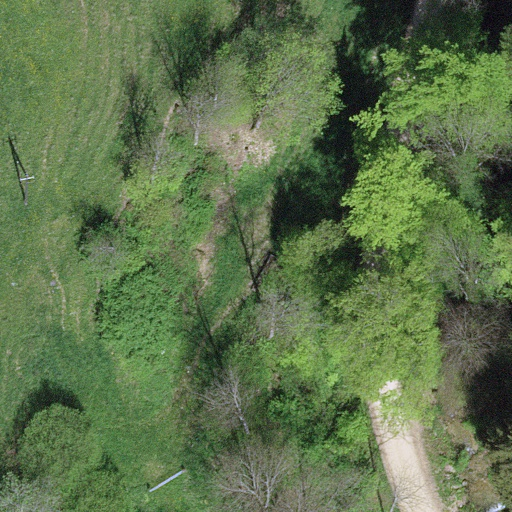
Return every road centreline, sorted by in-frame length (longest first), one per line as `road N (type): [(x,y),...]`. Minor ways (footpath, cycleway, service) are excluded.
road 1 (track): [(433,0),(388,191),(380,267),(380,345),(393,411),(430,511)]
road 2 (track): [(61,321),(192,511)]
